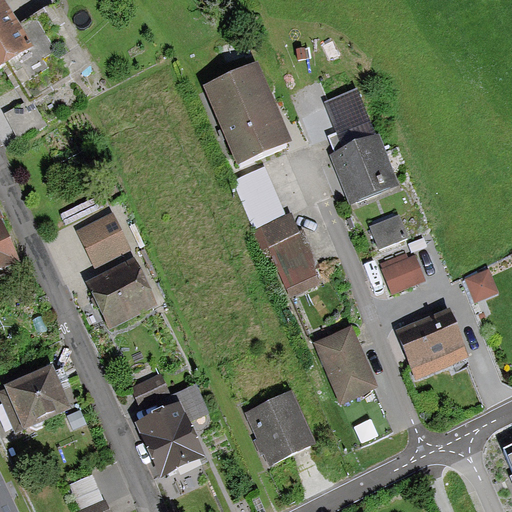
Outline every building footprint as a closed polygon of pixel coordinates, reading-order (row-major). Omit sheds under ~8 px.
[(2,2),(0,3),(0,75),(3,73),(13,67),(34,54),(18,29),(2,2)] [(53,8),(45,13),(71,55),(59,62),(69,78),(74,85),(93,73),(53,8)] [(71,55),(45,13),(18,29),(34,54),(13,67),(17,74),(24,71),(31,82),(24,86),(32,100),(69,78),(59,62),(71,55)] [(13,67),(3,73),(24,105),(32,100),(24,86),(31,82),(24,71),(17,74),(13,67)] [(293,148),(258,67),(203,91),(239,172),(293,148)] [(74,85),(69,78),(32,100),(46,124),(86,102),(74,85)] [(24,105),(4,116),(19,143),(48,128),(46,124),(32,100),(24,105)] [(335,156),(331,157),(350,207),(400,187),(380,137),(375,139),(363,110),(330,123),(335,136),(329,139),(335,156)] [(254,232),(287,217),(266,169),(233,182),(254,232)] [(4,222),(0,212),(0,275),(21,266),(2,223),(4,222)] [(291,301),(321,288),(315,257),(303,232),(300,234),(292,215),(287,217),(254,232),(253,232),(262,252),(269,250),(291,301)] [(114,216),(76,234),(95,271),(132,253),(114,216)] [(400,217),(370,229),(379,253),(409,241),(400,217)] [(427,283),(416,257),(382,271),(392,297),(427,283)] [(136,263),(87,287),(110,334),(159,311),(136,263)] [(490,271),(465,281),(475,306),(500,296),(490,271)] [(469,361),(450,312),(396,333),(411,372),(448,357),(452,368),(469,361)] [(380,392),(352,329),(314,346),(341,408),(343,407),(361,449),(394,435),(377,394),(380,392)] [(72,415),(53,370),(0,392),(0,401),(16,439),(72,415)] [(161,376),(130,390),(140,410),(170,396),(161,376)] [(168,412),(135,427),(161,483),(206,463),(189,425),(210,415),(196,387),(164,402),(168,412)] [(317,449),(293,394),(245,416),(269,470),(317,449)] [(81,412),(67,418),(73,431),(87,426),(81,412)] [(17,511),(0,475),(0,511),(17,511)] [(109,511),(94,476),(69,487),(80,511),(109,511)]
